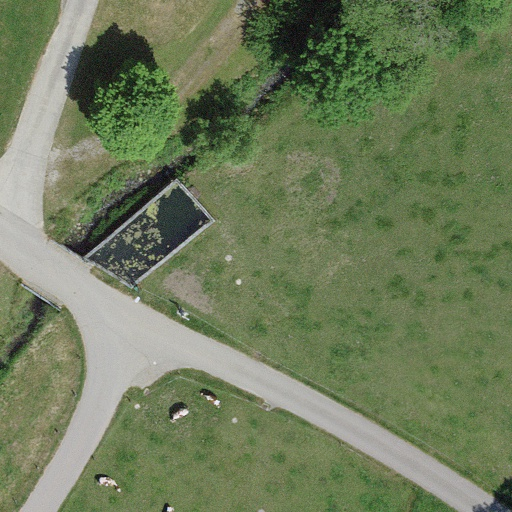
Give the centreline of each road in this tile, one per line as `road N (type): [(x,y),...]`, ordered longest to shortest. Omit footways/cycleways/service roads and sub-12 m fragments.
road 1 (residential): [(146,331),(483,511)]
road 2 (residential): [(83,0),(0,225)]
road 3 (residential): [(36,511),(146,331)]
road 4 (residential): [(0,234),(146,331)]
